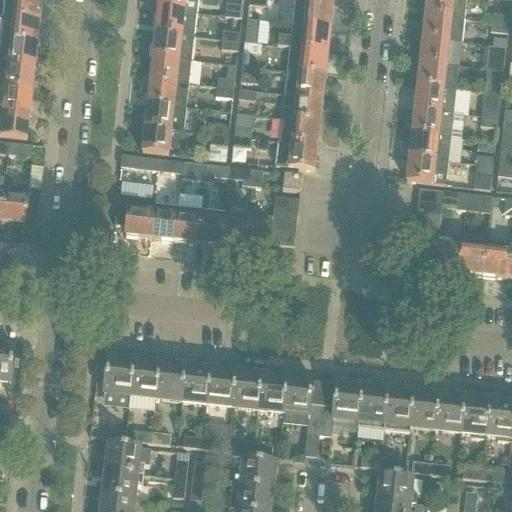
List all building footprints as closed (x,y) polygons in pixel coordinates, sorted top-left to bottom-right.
[(38,0),(6,0),(4,20),(40,24),(42,0),(38,0)] [(159,0),(158,13),(184,16),(197,17),(198,0),(159,0)] [(250,0),(249,0),(249,9),(266,11),(267,2),(250,0)] [(294,0),(294,4),(333,9),(333,0),(294,0)] [(465,0),(426,0),(424,19),(464,24),(467,0),(465,0)] [(294,4),(291,28),(330,32),(333,9),(294,4)] [(158,13),(155,36),(194,41),(197,17),(184,16),(158,13)] [(492,17),(491,27),(508,29),(509,19),(492,17)] [(424,19),(421,43),(461,47),(464,24),(424,19)] [(1,20),(0,31),(0,43),(37,48),(40,24),(4,20),(1,20)] [(247,24),(245,46),(257,48),(259,25),(247,24)] [(508,29),(491,27),(490,36),(507,38),(508,29)] [(277,50),(289,51),(328,56),(330,32),(291,28),(290,39),(278,38),(277,50)] [(223,35),(222,44),(239,46),(240,37),(223,35)] [(155,36),(152,60),(191,64),(194,41),(155,36)] [(0,43),(0,67),(34,71),(37,48),(0,43)] [(421,43),(419,66),(458,71),(461,47),(421,43)] [(222,44),(221,54),(235,56),(238,56),(239,46),(222,44)] [(245,46),(244,57),(260,59),(261,48),(257,48),(245,46)] [(489,50),(487,74),(503,76),(506,52),(489,50)] [(289,51),(286,75),(325,79),(328,56),(289,51)] [(152,60),(150,83),(189,88),(191,64),(152,60)] [(419,66),(416,90),(456,94),(458,71),(419,66)] [(0,91),(5,92),(32,95),(34,71),(0,67),(0,91)] [(218,82),(216,92),(233,93),(235,81),(236,70),(228,69),(226,83),(218,82)] [(242,71),(240,87),(251,88),(253,72),(242,71)] [(487,74),(484,97),(500,99),(503,76),(487,74)] [(284,99),(296,100),(322,103),(325,79),(286,75),(284,99)] [(150,83),(147,107),(173,110),(186,111),(189,88),(150,83)] [(416,90),(413,113),(453,118),(456,94),(416,90)] [(5,92),(2,115),(29,118),(32,95),(5,92)] [(216,92),(215,101),(232,103),(233,93),(216,92)] [(239,94),(238,104),(255,106),(256,96),(239,94)] [(484,97),(482,121),(498,123),(500,99),(484,97)] [(284,99),(282,110),(294,112),(293,124),(320,126),(322,103),(296,100),(284,99)] [(147,107),(144,131),(171,134),(171,135),(183,136),(183,135),(186,111),(173,110),(147,107)] [(413,113),(411,137),(450,141),(453,118),(413,113)] [(504,116),(503,123),(511,124),(511,115),(504,114),(504,116)] [(0,140),(26,143),(26,142),(29,118),(2,115),(2,116),(0,115),(0,140)] [(482,121),(481,131),(496,133),(498,123),(482,121)] [(281,122),(279,146),(317,150),(320,126),(293,124),(281,122)] [(511,124),(503,123),(501,147),(511,148),(511,124)] [(212,130),(211,138),(226,140),(228,140),(229,131),(227,131),(212,130)] [(171,134),(144,131),(142,155),(168,158),(171,134)] [(235,132),(234,141),(251,143),(252,134),(235,132)] [(411,137),(408,160),(434,164),(447,165),(460,166),(462,143),(450,141),(411,137)] [(210,149),(208,164),(221,166),(223,166),(225,166),(227,151),(228,140),(226,140),(211,138),(210,148),(210,149)] [(234,141),(233,151),(249,153),(251,143),(234,141)] [(0,157),(8,159),(10,147),(0,145),(0,157)] [(276,170),(276,171),(301,174),(315,175),(315,174),(317,150),(290,147),(279,146),(276,170)] [(478,146),(477,155),(494,157),(495,148),(478,146)] [(10,147),(8,159),(31,161),(33,149),(10,147)] [(511,148),(501,147),(498,171),(511,172),(511,163),(511,151),(511,148)] [(119,171),(157,176),(158,163),(121,159),(120,165),(119,171)] [(477,159),(476,168),(493,170),(494,161),(493,161),(477,159)] [(447,165),(408,160),(405,185),(444,189),(447,165)] [(158,163),(157,176),(170,177),(171,165),(158,163)] [(183,166),(181,184),(203,186),(205,169),(183,166)] [(476,168),(473,193),(490,195),(490,194),(493,170),(476,168)] [(205,169),(203,186),(214,188),(214,182),(218,183),(227,184),(229,172),(205,169)] [(511,172),(498,171),(497,181),(511,182),(511,172)] [(241,191),(250,192),(252,174),(229,172),(227,184),(241,185),(241,191)] [(252,174),(250,192),(262,193),(263,176),(252,174)] [(281,194),(299,196),(300,179),(283,177),(281,194)] [(5,190),(1,226),(25,229),(26,220),(38,221),(41,194),(5,190)] [(418,192),(417,204),(441,207),(442,195),(418,192)] [(457,215),(465,216),(466,199),(459,198),(457,215)] [(125,239),(149,242),(153,208),(154,203),(117,199),(114,229),(126,230),(125,239)] [(466,199),(465,216),(476,217),(478,200),(466,199)] [(274,200),(273,212),(297,215),(298,203),(274,200)] [(417,204),(416,216),(440,219),(441,207),(417,204)] [(149,242),(173,245),(177,210),(153,208),(149,242)] [(173,245),(196,248),(200,213),(177,210),(173,245)] [(273,212),(272,221),(272,224),(295,227),(297,215),(273,212)] [(196,248),(220,250),(224,216),(200,213),(196,248)] [(220,250),(243,253),(247,218),(224,216),(220,250)] [(416,216),(414,228),(439,231),(440,219),(416,216)] [(247,218),(243,253),(268,256),(269,248),(270,236),(272,224),(272,221),(247,218)] [(295,227),(272,224),(270,236),(294,239),(295,227)] [(414,228),(413,240),(437,243),(439,231),(414,228)] [(294,239),(270,236),(269,248),(292,251),(294,239)] [(413,240),(412,252),(436,254),(437,248),(437,243),(413,240)] [(435,266),(434,274),(458,277),(462,243),(451,242),(450,249),(437,248),(436,254),(435,266)] [(462,243),(458,277),(482,279),(485,253),(485,246),(462,243)] [(482,279),(506,282),(508,256),(509,247),(486,245),(485,246),(485,253),(482,279)] [(410,264),(435,266),(436,254),(412,252),(410,264)] [(0,351),(0,385),(9,386),(9,388),(9,397),(18,398),(21,375),(23,353),(22,353),(13,352),(14,351),(13,351),(12,351),(12,352),(0,351)] [(104,397),(129,400),(133,365),(108,362),(108,361),(107,361),(103,399),(104,399),(104,397)] [(129,400),(154,403),(158,368),(133,365),(129,400)] [(154,403),(180,405),(184,371),(158,368),(154,403)] [(180,405),(205,408),(209,374),(184,371),(180,405)] [(205,408),(231,411),(235,377),(209,374),(205,408)] [(231,411),(256,414),(260,380),(235,377),(231,411)] [(256,414),(282,417),(285,383),(260,380),(256,414)] [(286,383),(282,417),(307,420),(307,421),(306,438),(318,440),(324,387),(312,385),(312,384),(311,383),(310,385),(286,383)] [(324,387),(318,440),(330,441),(331,435),(356,438),(357,432),(362,391),(337,388),(337,386),(336,386),(336,388),(324,387)] [(357,432),(382,435),(387,394),(362,391),(357,432)] [(408,438),(409,431),(413,396),(387,394),(382,435),(408,438)] [(409,431),(434,434),(438,399),(413,396),(409,431)] [(434,434),(460,437),(463,402),(438,399),(434,434)] [(463,402),(460,437),(472,438),(471,443),(484,444),(485,439),(489,405),(463,402)] [(511,407),(489,405),(485,439),(497,441),(497,446),(510,447),(510,442),(511,428),(511,407)] [(0,416),(0,430),(8,432),(9,417),(0,416)] [(203,426),(202,442),(222,444),(229,445),(230,429),(203,426)] [(106,442),(125,444),(126,434),(107,431),(106,442)] [(132,446),(149,448),(151,436),(133,434),(132,446)] [(151,436),(149,448),(170,450),(171,438),(151,436)] [(183,452),(200,454),(202,442),(184,440),(183,452)] [(202,442),(200,454),(221,456),(222,444),(213,443),(203,442),(202,442)] [(233,458),(251,460),(252,448),(235,446),(233,458)] [(109,450),(106,475),(142,479),(144,469),(149,470),(151,453),(107,448),(107,450),(109,450)] [(252,448),(251,460),(272,462),(273,450),(252,448)] [(280,453),(279,462),(289,463),(289,453),(280,453)] [(359,471),(378,473),(379,462),(361,460),(359,471)] [(379,462),(378,473),(397,475),(399,464),(379,462)] [(177,463),(175,482),(186,484),(188,465),(177,463)] [(233,463),(230,489),(271,494),(274,467),(233,463)] [(194,465),(192,484),(203,486),(206,467),(194,465)] [(412,466),(411,477),(429,479),(430,468),(412,466)] [(430,468),(429,479),(449,481),(450,470),(430,468)] [(463,472),(462,483),(480,485),(481,474),(463,472)] [(481,474),(480,485),(500,487),(501,476),(481,474)] [(106,475),(103,500),(133,504),(135,489),(141,489),(142,479),(106,475)] [(380,481),(378,505),(414,510),(415,500),(412,499),(414,483),(379,479),(379,480),(380,481)] [(186,484),(175,482),(173,502),(184,503),(186,484)] [(203,486),(192,484),(189,504),(201,506),(203,486)] [(230,489),(227,511),(268,511),(271,494),(230,489)] [(449,495),(447,511),(457,511),(459,496),(449,495)] [(466,497),(464,511),(475,511),(477,498),(466,497)] [(103,501),(101,511),(135,511),(136,504),(133,504),(103,500),(101,500),(101,501),(103,501)]
